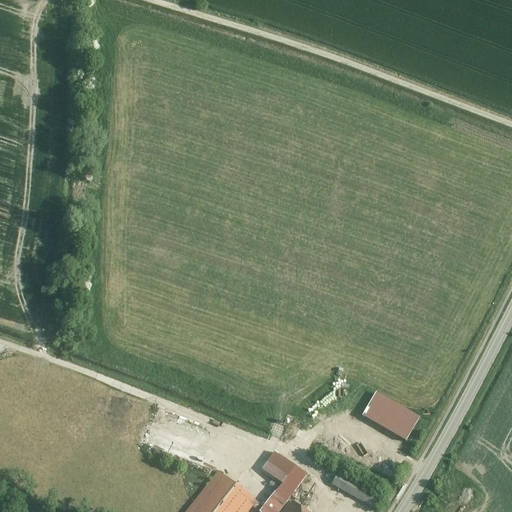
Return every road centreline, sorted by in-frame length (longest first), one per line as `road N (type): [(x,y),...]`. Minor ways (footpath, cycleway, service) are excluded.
road 1 (track): [(511,125),(335,57),(142,0)]
road 2 (secondary): [(511,314),(403,511)]
